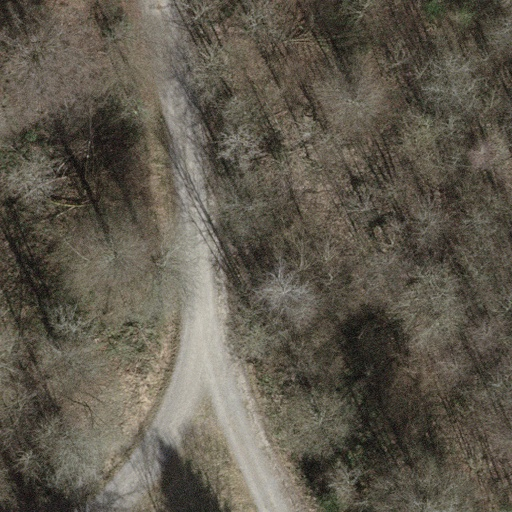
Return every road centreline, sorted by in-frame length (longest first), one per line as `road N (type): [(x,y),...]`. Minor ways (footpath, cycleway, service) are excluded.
road 1 (track): [(262,511),(224,420),(203,337),(192,177),(157,0)]
road 2 (track): [(96,511),(170,419),(203,337)]
